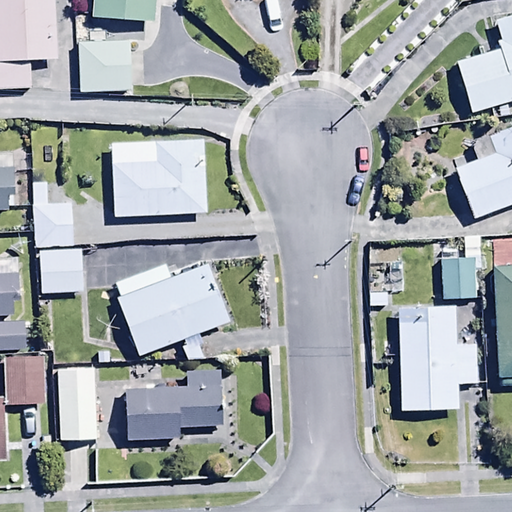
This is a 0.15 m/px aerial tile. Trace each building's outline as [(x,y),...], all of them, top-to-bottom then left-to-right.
[(0,0),(0,95),(32,94),(31,67),(57,66),(53,0),(0,0)] [(177,0),(93,0),(92,23),(156,27),(157,11),(177,12),(177,0)] [(457,66),(471,117),(511,105),(511,20),(494,25),(499,43),(494,44),(497,55),(457,66)] [(131,46),(78,47),(80,98),(131,96),(131,91),(142,91),(141,56),(131,56),(131,46)] [(454,174),(475,224),(511,209),(511,133),(470,151),(476,165),(454,174)] [(112,146),(114,221),(207,218),(205,144),(112,146)] [(0,216),(8,217),(7,200),(13,200),(12,172),(0,172),(0,216)] [(46,185),(30,186),(33,253),(72,251),(70,208),(47,209),(46,185)] [(464,263),(440,264),(441,304),(475,303),(474,274),(479,273),(478,242),(464,242),(464,263)] [(79,254),(38,255),(40,299),(80,298),(79,254)] [(230,325),(208,269),(170,283),(164,269),(115,288),(120,301),(116,302),(139,361),(230,325)] [(511,270),(490,272),(496,390),(511,389),(511,270)] [(0,321),(15,321),(15,304),(19,304),(18,280),(0,281),(0,321)] [(457,390),(477,389),(474,309),(396,312),(399,415),(458,414),(457,390)] [(23,325),(0,325),(0,356),(24,355),(23,325)] [(4,402),(0,401),(0,465),(7,466),(5,411),(44,410),(42,362),(3,364),(4,402)] [(92,372),(56,373),(59,446),(96,444),(92,372)] [(187,391),(123,394),(126,446),(180,443),(179,432),(223,430),(220,376),(186,378),(187,391)]
